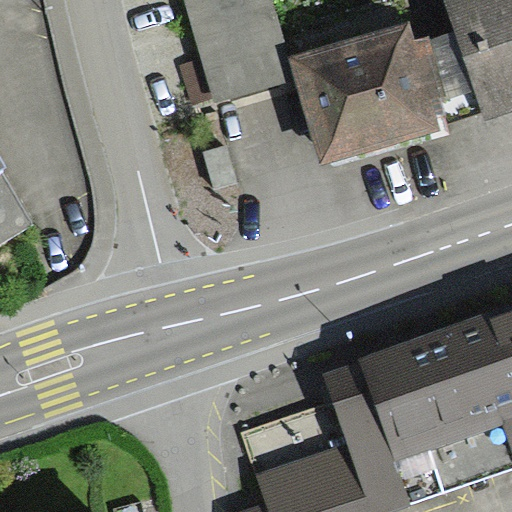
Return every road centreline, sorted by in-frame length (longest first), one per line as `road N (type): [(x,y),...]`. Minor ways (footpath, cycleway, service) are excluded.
road 1 (primary): [(166,333),(511,223)]
road 2 (residential): [(166,333),(90,0)]
road 3 (residential): [(166,333),(190,424),(199,511)]
road 4 (primary): [(0,387),(166,333)]
